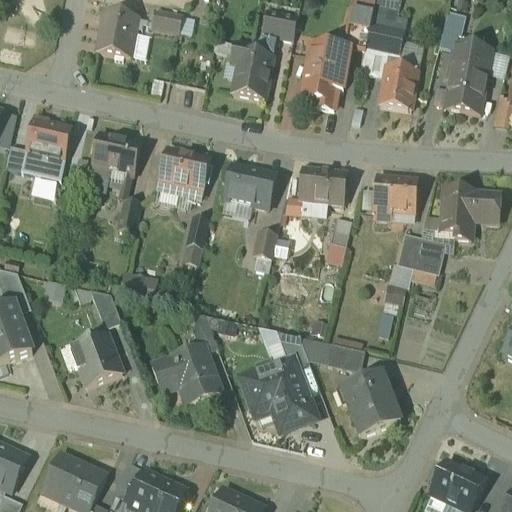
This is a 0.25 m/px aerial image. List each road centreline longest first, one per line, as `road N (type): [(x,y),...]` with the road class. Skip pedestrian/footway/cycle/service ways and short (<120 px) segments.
road 1 (residential): [(59,96),(296,147),(511,169)]
road 2 (residential): [(0,408),(396,504)]
road 3 (residential): [(511,254),(436,417)]
